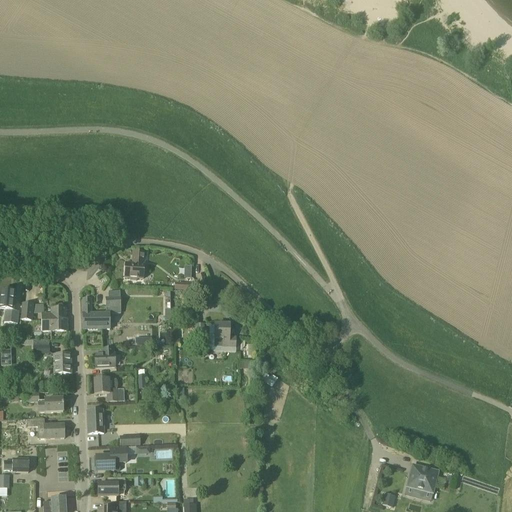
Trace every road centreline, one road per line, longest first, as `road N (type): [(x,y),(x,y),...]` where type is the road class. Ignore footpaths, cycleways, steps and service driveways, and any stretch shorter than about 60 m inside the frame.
road 1 (residential): [(404,463),(375,445),(321,361),(206,257),(126,244),(74,277)]
road 2 (residential): [(74,277),(82,511)]
road 3 (track): [(321,361),(351,322),(289,191)]
